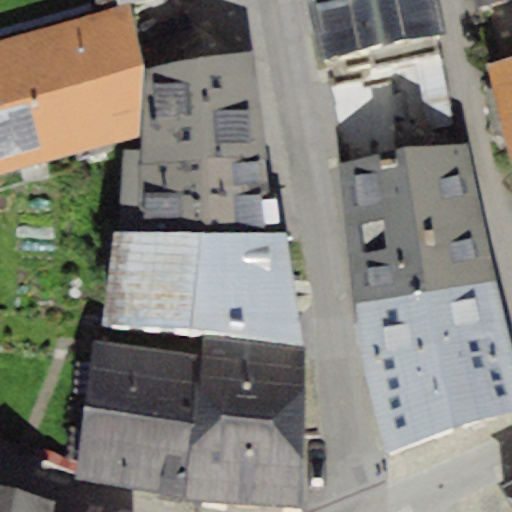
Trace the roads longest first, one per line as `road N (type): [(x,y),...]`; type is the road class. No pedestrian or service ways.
road 1 (residential): [(275,0),(301,147),(336,455),(330,511)]
road 2 (residential): [(511,442),(394,511)]
road 3 (tertiary): [(125,511),(0,460)]
